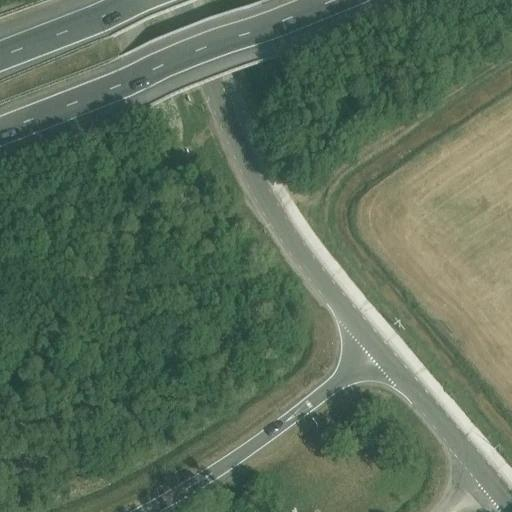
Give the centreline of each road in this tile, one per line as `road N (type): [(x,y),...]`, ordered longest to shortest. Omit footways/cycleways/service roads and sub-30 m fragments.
road 1 (secondary): [(378,350),(261,195),(177,0)]
road 2 (motorway): [(0,130),(336,0)]
road 3 (motorway): [(145,511),(241,454),(378,350)]
road 4 (secondary): [(484,475),(378,350)]
road 5 (motorway): [(148,0),(0,56)]
